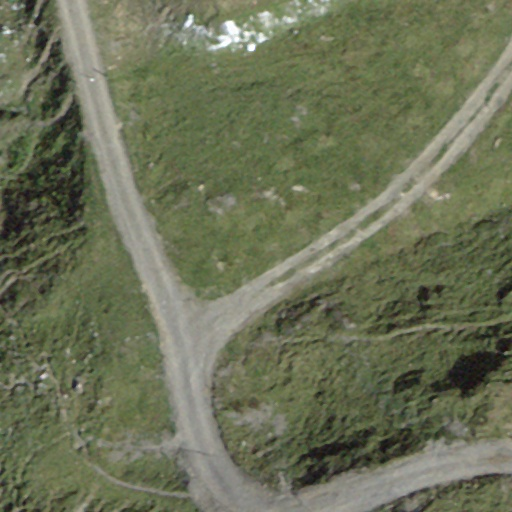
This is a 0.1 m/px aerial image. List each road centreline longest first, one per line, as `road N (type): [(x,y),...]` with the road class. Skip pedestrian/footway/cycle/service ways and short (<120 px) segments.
road 1 (track): [(511,67),(442,170),(234,307),(204,454),(231,496),(265,511)]
road 2 (track): [(84,0),(214,405)]
road 3 (track): [(321,511),(418,451),(511,460)]
